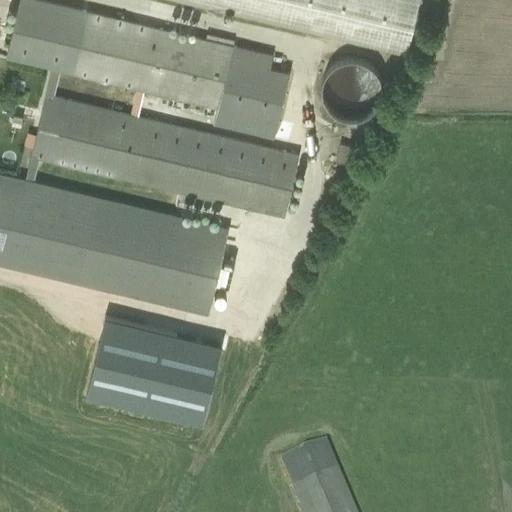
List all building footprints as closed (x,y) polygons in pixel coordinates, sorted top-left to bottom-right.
[(268,52),(50,0),(23,0),(11,53),(215,101),(216,119),(273,132),(287,73),(264,67),(268,52)] [(414,0),(246,0),(406,37),(414,0)] [(351,109),(370,74),(326,50),(307,85),(351,109)] [(305,146),(45,88),(28,154),(290,212),(305,146)] [(227,222),(0,171),(0,259),(208,306),(227,222)] [(366,511),(342,448),(276,472),(290,511),(366,511)]
